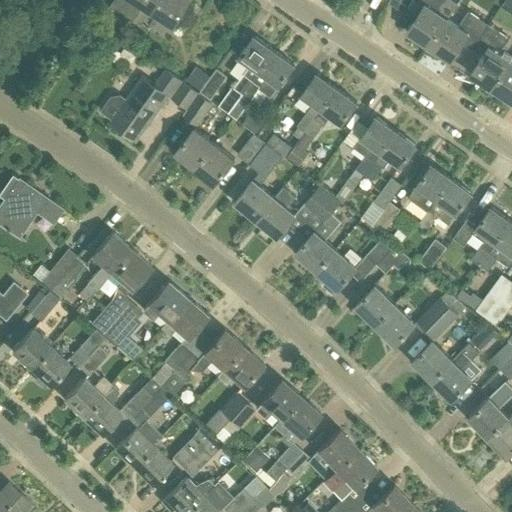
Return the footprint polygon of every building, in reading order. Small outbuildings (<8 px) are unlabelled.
[(115,0),(111,7),(132,20),(140,7),(172,27),(175,22),(189,0),(115,0)] [(447,19),(455,8),(458,4),(452,0),(412,0),(408,7),(418,14),(406,32),(428,46),(446,19),(447,19)] [(472,49),(489,24),(469,10),(458,27),(447,19),(446,19),(428,46),(450,61),(462,43),(472,49)] [(89,16),(75,36),(90,47),(104,27),(89,16)] [(491,89),(510,61),(499,54),(510,38),(489,24),(472,49),(482,56),(470,74),(491,89)] [(250,66),(244,74),(234,88),(242,94),(252,79),(252,80),(258,72),(257,72),(273,50),(254,36),(238,58),(250,66)] [(252,80),(252,79),(242,94),(230,111),(238,118),(242,112),(259,89),(271,97),(278,87),(277,87),(293,65),(273,50),(257,72),(258,72),(252,80)] [(511,62),(510,61),(491,89),(511,102),(511,62)] [(197,66),(186,81),(199,91),(210,76),(197,66)] [(187,109),(199,92),(165,68),(154,85),(143,77),(127,100),(121,96),(111,98),(102,111),(113,119),(111,122),(135,140),(167,96),(187,109)] [(211,100),(227,77),(216,69),(200,92),(211,100)] [(307,112),(296,126),(298,127),(305,132),(336,88),(316,74),(301,95),(313,104),(307,112)] [(336,88),(305,132),(313,138),(323,124),(329,116),(340,124),(356,103),(336,88)] [(197,124),(205,111),(212,102),(199,92),(187,109),(187,110),(184,115),(197,124)] [(364,174),(395,131),(375,117),(360,138),(354,147),(365,156),(356,169),(364,174)] [(194,169),(215,143),(195,127),(175,153),(194,169)] [(305,132),(298,127),(293,133),(300,138),(305,132)] [(395,131),(364,174),(357,183),(366,189),(372,180),(382,166),(384,167),(389,160),(399,167),(415,145),(395,131)] [(313,138),(305,132),(300,138),(296,144),(304,150),(313,138)] [(237,155),(248,164),(266,143),(260,138),(254,133),(250,138),(237,155)] [(214,185),(235,159),(215,143),(194,169),(214,185)] [(256,219),(274,197),(259,185),(284,156),(266,143),(248,164),(259,172),(253,180),(235,201),(256,219)] [(420,222),(451,179),(431,165),(416,186),(410,193),(411,199),(427,211),(419,222),(420,222)] [(60,209),(14,177),(12,175),(0,192),(0,196),(6,200),(0,208),(0,221),(19,235),(37,209),(52,220),(60,209)] [(389,201),(390,201),(402,185),(391,177),(362,217),(372,225),(389,201)] [(451,179),(420,222),(428,228),(437,216),(449,224),(456,215),(455,215),(471,193),(451,179)] [(313,212),(330,193),(320,184),(303,204),(313,212)] [(274,197),(256,219),(277,236),(295,215),(286,208),(295,197),(283,186),(274,197)] [(317,271),(335,249),(325,240),(342,221),(331,212),(340,201),(330,193),(313,212),(323,221),(314,231),(315,231),(296,253),(317,271)] [(389,201),(372,225),(382,233),(400,209),(390,201),(389,201)] [(479,265),(511,222),(490,207),(477,225),(468,218),(453,238),(464,246),(472,234),(483,242),(471,259),(479,265)] [(511,223),(511,222),(479,265),(487,271),(497,258),(509,267),(511,261),(511,223)] [(406,235),(398,229),(391,238),(399,245),(406,235)] [(127,253),(131,249),(112,233),(92,256),(102,265),(87,283),(95,290),(110,272),(127,253)] [(394,245),(400,249),(384,236),(366,254),(377,264),(386,254),(394,245)] [(418,261),(430,270),(446,247),(435,238),(418,261)] [(404,253),(400,249),(394,245),(386,254),(377,264),(386,272),(404,253)] [(57,282),(78,256),(68,248),(55,263),(47,273),(39,266),(32,274),(50,289),(56,282),(57,282)] [(127,309),(133,303),(124,296),(150,266),(131,249),(127,253),(110,272),(121,282),(117,287),(112,298),(94,319),(91,323),(106,335),(124,313),(127,309)] [(335,249),(317,271),(327,280),(323,285),(333,294),(356,268),(335,249)] [(78,256),(57,282),(66,290),(88,264),(78,256)] [(1,294),(0,293),(0,317),(4,320),(26,293),(11,281),(2,293),(1,294)] [(167,321),(187,298),(167,281),(147,304),(143,310),(152,318),(157,312),(166,321),(167,321)] [(376,325),(396,305),(376,285),(356,305),(376,325)] [(49,290),(44,296),(30,313),(40,321),(59,299),(49,290)] [(424,332),(457,299),(448,290),(441,297),(440,296),(414,323),(396,305),(376,325),(385,334),(382,337),(392,347),(395,344),(415,324),(424,332)] [(486,318),(501,298),(489,290),(483,299),(472,292),(465,302),(475,309),(475,310),(486,318)] [(186,338),(206,314),(187,298),(167,321),(166,321),(160,327),(169,336),(175,329),(186,338)] [(501,298),(486,318),(497,326),(511,306),(501,298)] [(452,360),(433,342),(459,315),(459,314),(466,307),(457,299),(424,332),(433,341),(413,361),(432,381),(452,360)] [(124,313),(106,335),(119,347),(139,323),(135,320),(143,312),(133,303),(127,309),(124,313)] [(30,367),(50,346),(32,329),(12,351),(30,367)] [(223,369),(243,346),(223,329),(197,360),(188,352),(173,369),(173,370),(164,382),(174,393),(187,378),(185,377),(190,371),(201,372),(212,360),(222,369),(223,369)] [(511,344),(509,341),(490,359),(500,369),(511,357),(511,344)] [(452,400),(472,380),(471,379),(475,375),(466,366),(479,353),(469,342),(452,360),(432,381),(452,400)] [(173,369),(188,352),(179,343),(163,361),(173,369)] [(98,344),(88,356),(85,359),(78,366),(88,375),(108,354),(98,344)] [(49,385),(69,363),(50,346),(30,367),(49,385)] [(217,375),(225,382),(231,376),(242,386),(262,363),(243,346),(223,369),(222,369),(217,375)] [(78,366),(85,359),(88,356),(78,347),(69,357),(78,366)] [(511,357),(500,369),(510,379),(511,377),(511,357)] [(103,395),(112,385),(103,376),(93,386),(84,377),(64,399),(82,416),(102,395),(103,395)] [(151,376),(122,407),(131,416),(161,386),(151,376)] [(272,425),(299,395),(280,379),(260,402),(259,401),(254,407),(264,415),(263,417),(272,425)] [(488,438),(508,418),(499,409),(511,395),(511,387),(506,381),(488,398),(489,398),(468,417),(488,438)] [(102,395),(82,416),(101,433),(108,425),(121,412),(119,410),(110,402),(115,398),(118,391),(112,385),(103,395),(102,395)] [(170,395),(161,386),(131,416),(138,423),(135,426),(115,447),(133,465),(153,444),(162,435),(146,420),(150,416),(170,395)] [(240,407),(245,400),(235,391),(220,409),(229,418),(240,407)] [(299,395),(272,425),(283,434),(289,427),(299,436),(319,413),(299,395)] [(255,409),(245,400),(240,407),(229,418),(222,426),(214,435),(225,444),(232,435),(255,409)] [(511,413),(508,418),(488,438),(506,457),(511,451),(511,413)] [(182,467),(202,446),(201,444),(209,436),(203,429),(194,437),(193,436),(172,457),(182,467)] [(335,469),(357,448),(339,429),(317,451),(335,469)] [(202,446),(182,467),(190,475),(211,454),(213,456),(223,446),(213,436),(203,446),(202,446)] [(285,468),(286,469),(303,451),(292,441),(265,472),(262,469),(256,476),(264,485),(265,484),(268,488),(283,472),(282,472),(285,468)] [(151,483),(172,462),(153,444),(133,465),(151,483)] [(353,488),(375,467),(357,448),(335,469),(322,482),(331,492),(344,479),(353,488)] [(257,469),(268,460),(260,450),(249,458),(257,469)] [(303,451),(286,469),(296,477),(312,459),(303,451)] [(507,480),(511,476),(511,456),(497,469),(507,480)] [(268,488),(276,496),(290,479),(283,472),(268,488)] [(184,511),(203,494),(214,484),(208,478),(194,485),(186,477),(160,501),(170,511),(176,507),(180,511),(184,511)] [(226,511),(236,511),(252,497),(243,487),(232,498),(216,481),(214,484),(203,494),(184,511),(219,511),(222,507),(226,511)] [(0,511),(23,511),(31,505),(9,484),(0,493),(0,511)] [(276,496),(268,488),(265,484),(264,485),(252,497),(236,511),(254,511),(260,506),(261,508),(274,495),(276,496)] [(401,511),(411,503),(393,485),(371,506),(366,511),(367,511),(401,511)] [(346,511),(356,503),(346,493),(340,499),(327,511),(346,511)] [(364,511),(356,503),(346,511),(364,511)] [(419,511),(411,503),(401,511),(419,511)]
